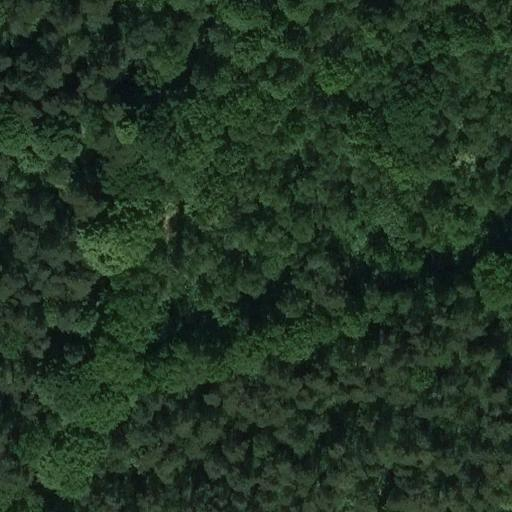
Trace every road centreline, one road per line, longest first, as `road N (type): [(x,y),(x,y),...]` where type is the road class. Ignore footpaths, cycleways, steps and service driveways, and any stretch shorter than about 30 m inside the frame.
road 1 (unclassified): [(23,511),(214,0)]
road 2 (track): [(0,123),(165,128)]
